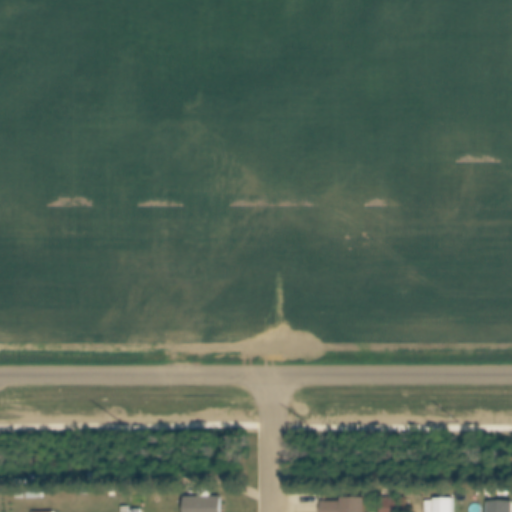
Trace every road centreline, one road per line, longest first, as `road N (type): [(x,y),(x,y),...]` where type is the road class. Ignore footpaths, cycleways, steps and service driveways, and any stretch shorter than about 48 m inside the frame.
road 1 (residential): [(271,374),(0,373)]
road 2 (residential): [(511,373),(271,374)]
road 3 (residential): [(271,374),(271,511)]
